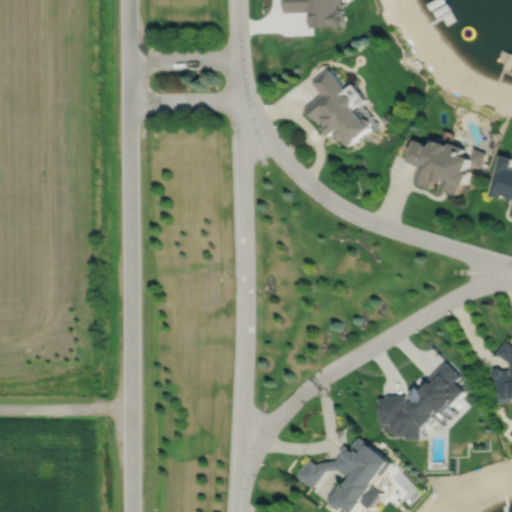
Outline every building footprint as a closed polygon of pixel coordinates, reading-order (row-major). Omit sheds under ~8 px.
[(286,0),(286,11),(311,10),(311,26),(342,25),(341,8),(340,8),(340,0),(286,0)] [(330,68),(313,81),(323,94),(306,107),(314,117),(315,116),(321,123),(325,120),(329,125),(325,128),(330,136),(335,132),(341,140),(343,138),(348,145),(371,128),(371,123),(368,119),(364,118),(355,107),(366,99),(353,83),(346,89),(330,68)] [(415,139),(406,160),(421,166),(415,180),(423,183),(422,184),(432,188),(436,180),(443,183),(442,187),(447,189),(446,191),(458,195),(462,184),(466,186),(472,171),(468,169),(471,163),(480,167),(486,152),(473,147),(469,157),(464,155),(467,148),(451,142),(450,144),(441,141),(440,142),(435,140),(433,147),(415,139)] [(511,158),(502,155),(490,194),(502,198),(503,195),(508,196),(508,199),(511,200),(511,210),(511,213),(511,158)] [(511,345),(507,342),(499,354),(504,358),(507,371),(504,371),(501,369),(496,370),(495,372),(495,377),(497,379),(500,396),(501,396),(502,404),(511,402),(511,345)] [(423,427),(424,427),(427,429),(436,419),(443,426),(456,412),(452,408),(454,406),(454,405),(466,392),(457,384),(463,377),(460,374),(461,373),(452,365),(451,365),(448,362),(428,384),(430,386),(424,393),(420,388),(412,396),(416,401),(411,406),(408,406),(408,396),(388,397),(388,399),(380,399),(380,422),(383,421),(383,425),(392,425),(392,434),(399,434),(399,438),(408,438),(408,441),(423,441),(423,427)] [(311,461),(308,464),(307,463),(300,473),(301,474),(298,477),(307,484),(309,481),(314,485),(319,479),(321,480),(328,472),(339,470),(347,476),(343,482),(340,479),(329,495),(343,506),(346,502),(355,509),(365,496),(364,496),(375,481),(373,480),(382,469),(384,471),(391,464),(370,447),(371,446),(361,438),(360,440),(358,439),(352,447),(354,448),(352,449),(355,451),(354,453),(346,447),(341,453),(343,455),(338,461),(321,464),(319,466),(311,461)]
